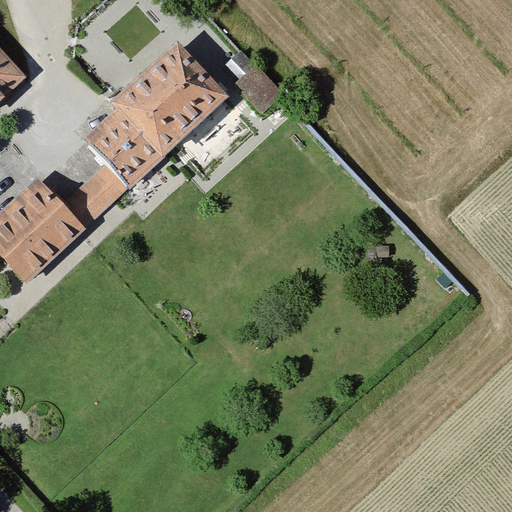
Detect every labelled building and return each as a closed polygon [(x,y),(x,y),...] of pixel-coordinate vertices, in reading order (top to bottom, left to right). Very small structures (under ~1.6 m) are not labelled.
[(173,42),(107,102),(113,108),(158,156),(225,99),(173,42)] [(225,69),(261,110),(281,92),(246,51),(225,69)] [(0,55),(0,100),(22,81),(0,55)] [(158,156),(113,108),(80,141),(105,167),(126,189),(158,156)] [(105,167),(61,209),(78,228),(126,189),(105,167)] [(61,209),(35,181),(0,212),(0,260),(22,283),(78,228),(61,209)]
